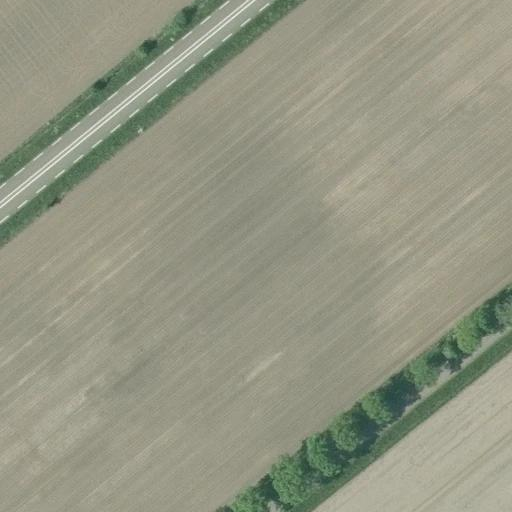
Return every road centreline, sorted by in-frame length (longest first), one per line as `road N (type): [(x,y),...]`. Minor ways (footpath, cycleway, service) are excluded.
road 1 (tertiary): [(0,204),(249,0)]
road 2 (unclassified): [(272,511),(511,316)]
